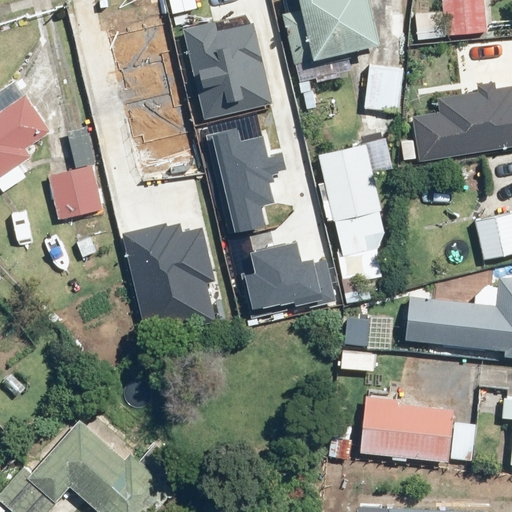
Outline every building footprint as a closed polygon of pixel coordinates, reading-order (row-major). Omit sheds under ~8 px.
[(284,0),(297,57),(382,39),(373,0),(284,0)] [(445,0),(449,33),(489,29),(486,0),(445,0)] [(218,21),(185,28),(206,116),(273,101),(264,63),(271,61),(262,21),(220,31),(218,21)] [(117,72),(144,172),(200,157),(174,57),(117,72)] [(374,66),(370,105),(400,108),(404,70),(374,66)] [(0,176),(34,154),(30,147),(54,131),(28,92),(0,110),(0,176)] [(511,94),(414,111),(422,159),(511,144),(511,94)] [(212,128),(235,224),(269,216),(265,199),(279,196),(273,172),(284,170),(278,146),(274,148),(270,131),(248,136),(245,121),(212,128)] [(322,154),(337,217),(387,206),(372,143),(322,154)] [(93,162),(49,174),(61,218),(105,206),(93,162)] [(511,214),(478,222),(486,258),(511,251),(511,214)] [(123,226),(146,322),(208,307),(201,274),(211,272),(200,226),(183,230),(180,219),(169,222),(169,215),(123,226)] [(244,268),(254,309),(328,292),(318,249),(308,252),(303,230),(253,242),(258,265),(244,268)] [(413,295),(408,336),(504,346),(503,353),(511,354),(511,276),(499,275),(496,303),(413,295)] [(369,398),(363,452),(451,462),(457,409),(369,398)] [(155,511),(174,489),(82,415),(32,478),(59,499),(72,483),(107,511),(155,511)] [(354,453),(354,424),(336,424),(335,453),(354,453)] [(392,502),(391,511),(497,511),(498,508),(392,502)]
